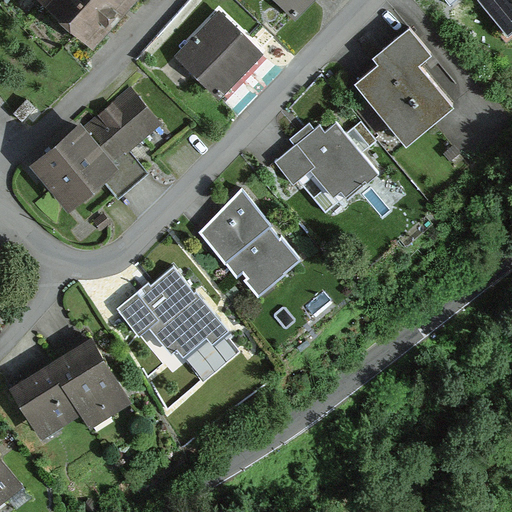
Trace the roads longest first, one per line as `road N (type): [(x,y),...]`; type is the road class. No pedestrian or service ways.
road 1 (residential): [(511,259),(292,428),(151,511)]
road 2 (residential): [(365,0),(129,248),(99,263),(59,259)]
road 3 (residential): [(0,170),(176,0)]
road 4 (track): [(511,415),(352,511)]
